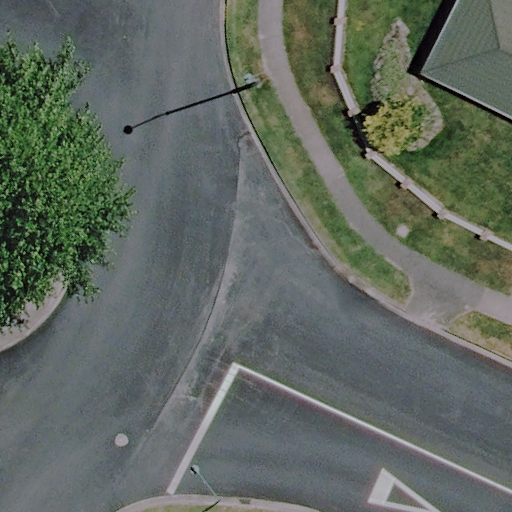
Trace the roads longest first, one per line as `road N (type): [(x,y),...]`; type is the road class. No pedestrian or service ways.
road 1 (residential): [(133,329),(511,499)]
road 2 (tertiary): [(127,105),(157,193),(150,286),(133,329)]
road 3 (tertiary): [(0,2),(49,25),(93,60),(127,105)]
road 4 (tertiary): [(133,329),(102,375),(61,412),(13,439)]
